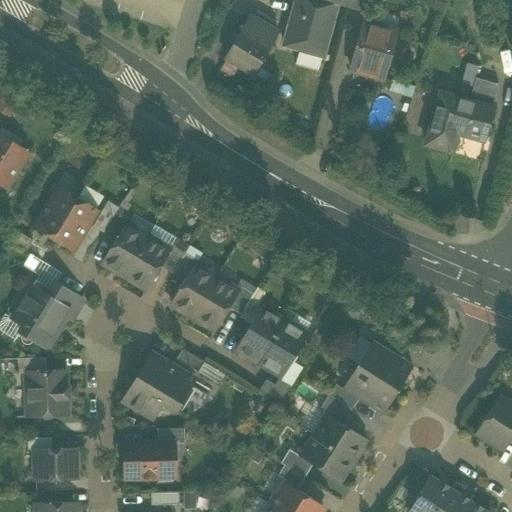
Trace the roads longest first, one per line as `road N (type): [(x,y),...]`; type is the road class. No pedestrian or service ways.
road 1 (tertiary): [(508,294),(390,244),(3,0)]
road 2 (residential): [(422,431),(508,294)]
road 3 (residential): [(100,367),(100,511)]
